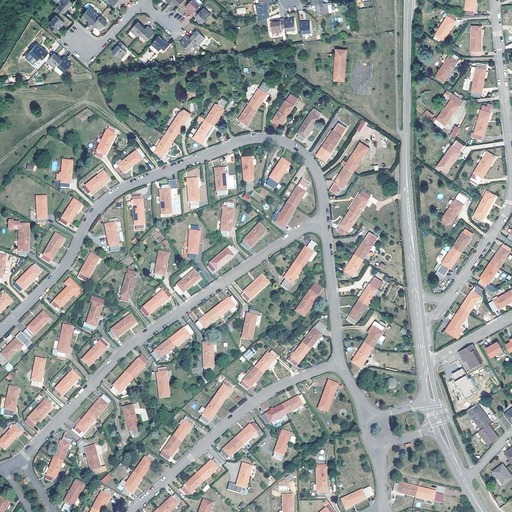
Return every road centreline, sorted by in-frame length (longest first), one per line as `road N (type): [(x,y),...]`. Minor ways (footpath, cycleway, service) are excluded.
road 1 (residential): [(325,220),(318,175),(302,153),(280,140),(241,141),(110,197),(59,272),(0,333)]
road 2 (residential): [(325,220),(121,353),(20,460)]
road 3 (residential): [(339,364),(254,401),(132,511)]
road 4 (tertiary): [(408,0),(407,195)]
road 5 (residential): [(511,167),(494,0)]
road 6 (residential): [(339,364),(325,220)]
road 7 (track): [(0,161),(77,104),(110,115)]
road 8 (residential): [(445,303),(511,193)]
